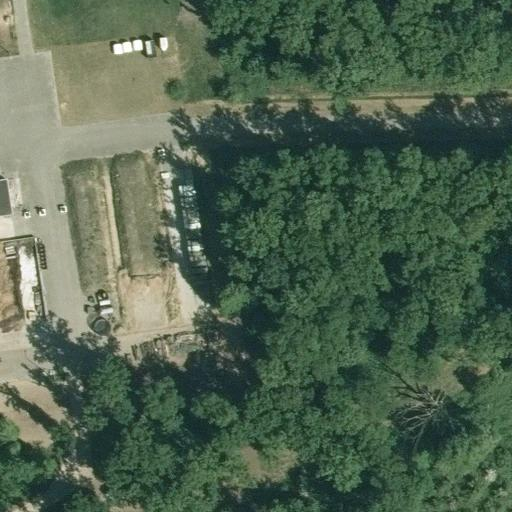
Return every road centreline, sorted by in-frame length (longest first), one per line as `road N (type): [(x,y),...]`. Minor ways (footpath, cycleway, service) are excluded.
road 1 (track): [(26,511),(71,471),(80,446),(62,242),(44,148)]
road 2 (track): [(19,0),(44,148)]
